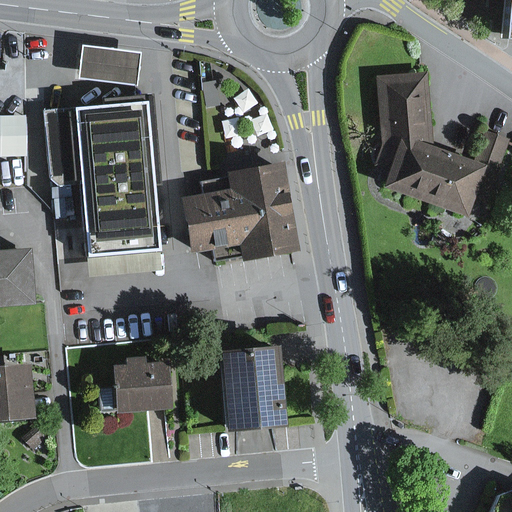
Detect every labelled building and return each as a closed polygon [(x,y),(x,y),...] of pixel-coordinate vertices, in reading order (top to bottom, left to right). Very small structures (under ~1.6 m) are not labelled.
[(139,53),(79,46),(75,80),(135,87),(139,53)] [(426,71),(375,76),(381,156),(372,165),(388,171),(382,187),(466,218),(474,201),(485,205),(509,140),(476,129),(466,158),(432,142),(426,71)] [(145,102),(71,108),(85,260),(158,253),(145,102)] [(0,153),(29,153),(28,112),(0,111),(0,153)] [(298,252),(281,163),(253,168),(225,173),(228,190),(179,199),(189,255),(213,250),(215,259),(239,254),(241,263),(298,252)] [(38,248),(0,250),(0,307),(42,305),(38,248)] [(280,346),(220,350),(226,429),(286,425),(280,346)] [(126,363),(111,365),(115,413),(171,408),(166,362),(144,364),(144,355),(126,357),(126,363)] [(30,365),(0,367),(0,422),(35,420),(30,365)] [(511,511),(511,482),(500,511),(511,511)]
